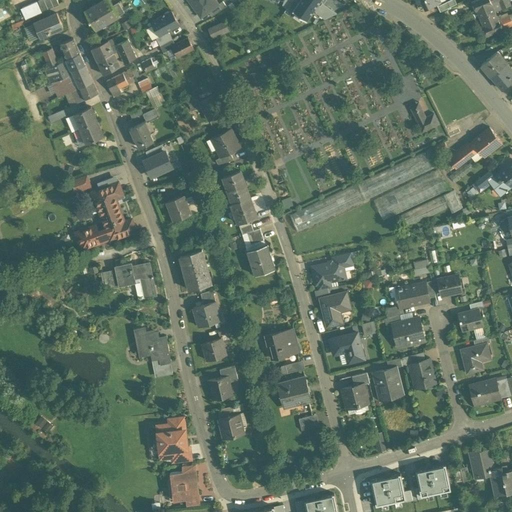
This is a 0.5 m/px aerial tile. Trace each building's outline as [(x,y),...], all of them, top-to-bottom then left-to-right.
[(38,0),(37,0),(30,3),(34,15),(42,12),(38,0)] [(57,0),(38,0),(43,11),(59,4),(57,0)] [(109,0),(102,0),(85,10),(90,19),(91,21),(95,27),(117,14),(118,13),(113,5),(109,0)] [(189,0),(201,16),(219,4),(215,0),(189,0)] [(321,0),(299,0),(293,10),(308,20),(321,0)] [(439,0),(417,0),(419,3),(423,2),(426,8),(440,2),(439,0)] [(455,0),(450,0),(438,6),(440,11),(457,3),(455,0)] [(475,0),(473,1),(476,10),(477,10),(481,18),(496,12),(503,9),(511,5),(508,0),(475,0)] [(125,12),(119,2),(113,5),(118,13),(117,14),(118,16),(125,12)] [(25,10),(16,14),(19,22),(28,18),(25,10)] [(172,10),(151,21),(159,35),(160,35),(168,30),(180,24),(172,10)] [(57,12),(34,22),(41,37),(63,27),(57,12)] [(497,16),(496,12),(481,18),(484,26),(483,26),(487,35),(503,29),(503,28),(511,24),(511,19),(510,14),(502,18),(501,15),(497,16)] [(16,14),(9,17),(12,24),(19,22),(16,14)] [(130,18),(122,22),(126,28),(133,24),(130,18)] [(225,21),(209,29),(213,38),(229,30),(225,21)] [(18,23),(12,26),(15,32),(21,29),(18,23)] [(168,30),(160,35),(159,35),(156,37),(160,45),(173,39),(168,30)] [(175,43),(172,45),(173,47),(178,56),(194,48),(188,37),(175,43)] [(74,38),(60,43),(67,59),(80,53),(74,38)] [(114,38),(92,48),(98,60),(115,52),(119,50),(116,44),(114,38)] [(128,38),(116,44),(119,50),(125,63),(137,57),(128,38)] [(173,39),(160,45),(164,52),(173,47),(172,45),(175,43),(173,39)] [(59,63),(52,47),(43,51),(50,67),(59,63)] [(507,62),(497,51),(482,64),(491,76),(507,62)] [(98,60),(104,74),(121,65),(115,52),(98,60)] [(67,59),(63,61),(67,68),(71,67),(72,70),(73,69),(85,64),(80,53),(67,59)] [(151,57),(142,62),(147,72),(156,67),(151,57)] [(50,67),(46,69),(52,82),(70,74),(67,68),(63,61),(59,63),(50,67)] [(507,62),(491,76),(502,89),(511,80),(511,68),(507,62)] [(85,64),(73,69),(80,87),(93,81),(86,64),(85,64)] [(131,68),(123,72),(126,79),(127,79),(134,75),(131,68)] [(123,72),(114,77),(120,88),(129,84),(127,79),(126,79),(123,72)] [(70,75),(52,83),(59,97),(72,91),(76,89),(70,75)] [(134,75),(127,79),(129,84),(137,79),(134,75)] [(120,88),(114,77),(107,80),(112,92),(120,88)] [(148,77),(138,82),(141,86),(150,82),(148,77)] [(33,83),(32,81),(28,83),(32,92),(40,88),(37,82),(33,83)] [(76,89),(72,91),(77,102),(98,92),(93,81),(80,87),(76,89)] [(150,82),(141,87),(143,91),(152,87),(150,82)] [(131,89),(129,84),(120,88),(122,93),(131,89)] [(158,86),(147,91),(155,107),(166,102),(158,86)] [(122,93),(120,88),(112,92),(114,96),(115,96),(122,93)] [(214,93),(200,100),(200,101),(210,120),(224,113),(214,93)] [(197,94),(187,99),(190,105),(196,102),(197,103),(200,101),(200,100),(197,94)] [(426,117),(419,102),(410,106),(423,132),(439,124),(434,113),(426,117)] [(92,106),(75,113),(81,127),(98,120),(92,106)] [(133,118),(143,113),(141,108),(131,113),(133,118)] [(155,108),(143,113),(147,122),(159,116),(155,108)] [(64,109),(49,115),(51,121),(66,115),(64,109)] [(98,120),(81,127),(87,142),(104,135),(98,120)] [(149,133),(144,122),(131,128),(140,147),(154,140),(150,133),(149,133)] [(490,126),(469,143),(468,141),(448,157),(452,163),(451,164),(452,166),(454,165),(456,168),(477,152),(480,150),(484,157),(503,143),(490,126)] [(231,127),(211,137),(221,156),(221,157),(231,152),(241,147),(231,127)] [(445,141),(434,146),(437,152),(448,147),(445,141)] [(429,149),(290,215),(298,232),(437,166),(429,149)] [(165,150),(144,160),(152,176),(173,166),(165,150)] [(231,152),(221,157),(221,156),(216,159),(218,163),(234,160),(231,152)] [(479,153),(449,176),(455,183),(484,160),(482,158),(479,153)] [(511,163),(495,176),(496,177),(501,183),(499,185),(504,191),(511,185),(511,163)] [(241,169),(223,176),(233,202),(250,196),(241,169)] [(439,169),(374,200),(384,221),(448,190),(439,169)] [(490,170),(475,182),(481,189),(496,177),(495,176),(490,170)] [(87,176),(70,182),(73,191),(90,185),(87,176)] [(202,177),(190,182),(193,189),(205,185),(202,177)] [(481,189),(475,182),(473,184),(480,192),(492,182),(501,194),(504,191),(499,185),(501,183),(496,177),(481,189)] [(119,181),(92,191),(106,227),(99,230),(96,224),(77,231),(83,248),(110,238),(110,240),(137,230),(132,218),(125,220),(116,196),(123,193),(119,181)] [(454,189),(398,216),(403,226),(415,223),(450,206),(452,212),(463,207),(454,189)] [(184,194),(167,200),(174,220),(191,213),(184,194)] [(233,202),(232,202),(239,223),(258,216),(250,196),(233,202)] [(285,206),(293,205),(291,196),(283,198),(285,206)] [(433,226),(435,232),(441,231),(442,237),(452,235),(449,223),(433,226)] [(255,247),(266,243),(265,239),(253,242),(255,247)] [(268,243),(247,250),(248,250),(256,274),(255,274),(255,275),(276,268),(276,267),(275,268),(268,244),(268,243)] [(202,249),(181,255),(190,288),(211,282),(202,249)] [(350,252),(333,256),(334,261),(342,260),(342,261),(352,258),(350,252)] [(428,258),(414,261),(415,272),(430,270),(428,258)] [(334,261),(313,266),(316,284),(318,283),(330,281),(346,277),(343,266),(342,261),(342,260),(334,261)] [(132,262),(116,265),(117,270),(120,284),(136,281),(135,278),(142,277),(146,296),(157,294),(153,277),(154,276),(154,274),(153,275),(150,262),(132,265),(132,262)] [(117,270),(103,273),(106,287),(120,284),(117,270)] [(459,274),(438,279),(441,291),(442,295),(463,290),(459,274)] [(438,279),(432,280),(435,292),(441,291),(438,279)] [(432,280),(426,281),(429,295),(435,293),(435,292),(432,280)] [(330,281),(318,283),(319,289),(329,287),(331,287),(330,281)] [(426,281),(399,287),(400,292),(397,292),(400,304),(400,306),(402,306),(424,301),(424,300),(430,298),(429,295),(426,281)] [(319,289),(317,290),(319,298),(320,298),(320,297),(331,294),(329,287),(319,289)] [(213,289),(201,293),(204,304),(216,300),(213,289)] [(331,294),(320,297),(320,298),(327,326),(343,322),(339,306),(351,303),(347,290),(331,294)] [(204,304),(194,307),(199,326),(219,320),(217,313),(219,312),(216,300),(204,304)] [(482,300),(470,303),(471,310),(479,308),(479,309),(484,307),(482,300)] [(400,304),(386,308),(388,317),(401,314),(404,313),(402,306),(400,306),(400,304)] [(471,310),(459,313),(463,330),(474,327),(483,325),(479,309),(479,308),(471,310)] [(404,313),(401,314),(403,320),(414,318),(412,311),(404,313)] [(401,314),(388,317),(390,324),(393,323),(392,323),(403,320),(401,314)] [(403,320),(392,323),(393,323),(395,334),(397,333),(400,346),(423,340),(422,334),(424,334),(419,316),(414,318),(403,320)] [(374,320),(363,323),(366,334),(377,332),(374,320)] [(229,324),(218,327),(220,334),(231,331),(229,324)] [(486,335),(483,325),(474,327),(477,338),(486,335)] [(167,336),(160,337),(159,332),(156,332),(155,330),(147,332),(147,327),(138,329),(142,352),(153,350),(155,364),(171,361),(167,336)] [(293,328),(266,334),(268,344),(270,344),(273,358),(298,351),(295,339),(296,339),(293,328)] [(358,332),(330,339),(334,354),(349,350),(352,361),(364,358),(358,332)] [(223,336),(203,342),(203,343),(205,349),(208,360),(227,354),(226,354),(225,354),(220,338),(223,337),(223,336)] [(489,336),(474,340),(475,345),(487,342),(487,343),(491,342),(489,336)] [(475,345),(461,349),(467,372),(483,368),(480,358),(490,355),(487,343),(487,342),(475,345)] [(414,353),(401,357),(403,365),(410,363),(416,361),(414,353)] [(401,357),(387,360),(389,367),(397,366),(403,365),(401,357)] [(416,361),(410,363),(416,386),(425,383),(425,385),(436,383),(430,358),(416,361)] [(301,360),(286,364),(288,372),(303,368),(301,360)] [(171,361),(155,364),(157,376),(173,373),(173,372),(171,372),(170,362),(172,362),(171,361)] [(235,364),(220,368),(222,376),(228,375),(229,381),(239,379),(235,364)] [(389,367),(373,371),(380,396),(391,393),(391,396),(404,393),(397,366),(389,367)] [(367,372),(354,375),(356,385),(364,383),(370,382),(367,372)] [(222,376),(210,379),(215,398),(232,394),(229,381),(228,375),(222,376)] [(305,376),(278,383),(281,394),(284,393),(287,407),(309,401),(308,394),(310,393),(305,376)] [(495,378),(470,384),(475,404),(511,395),(510,392),(500,395),(496,380),(495,378)] [(507,378),(496,380),(500,395),(510,392),(507,378)] [(356,385),(342,388),(347,408),(348,407),(368,402),(369,402),(364,383),(356,385)] [(436,392),(439,399),(448,394),(444,387),(436,392)] [(368,402),(348,407),(350,413),(369,408),(368,402)] [(233,405),(218,409),(220,417),(235,413),(233,405)] [(220,417),(219,417),(224,438),(245,433),(239,412),(235,413),(220,417)] [(315,414),(299,418),(302,430),(318,426),(315,414)] [(181,417),(170,418),(170,423),(158,425),(160,446),(162,456),(172,455),(172,448),(187,446),(185,428),(182,429),(181,417)] [(375,433),(382,431),(380,422),(371,424),(373,433),(375,433)] [(375,433),(380,453),(387,451),(382,431),(375,433)] [(187,446),(172,448),(172,455),(173,460),(191,458),(190,445),(187,446)] [(160,446),(151,447),(152,457),(162,456),(160,446)] [(476,478),(491,474),(496,473),(494,467),(490,448),(480,450),(479,448),(469,451),(476,478)] [(250,462),(244,463),(247,473),(253,472),(250,462)] [(446,464),(416,470),(422,496),(451,489),(446,464)] [(502,465),(494,467),(496,473),(491,474),(496,495),(511,491),(511,468),(503,470),(502,465)] [(183,471),(171,472),(172,488),(169,489),(171,500),(186,499),(187,504),(200,503),(199,491),(198,491),(196,470),(197,470),(196,469),(183,471)] [(400,473),(371,479),(377,505),(406,499),(400,473)] [(338,511),(334,493),(307,499),(309,511),(338,511)]
